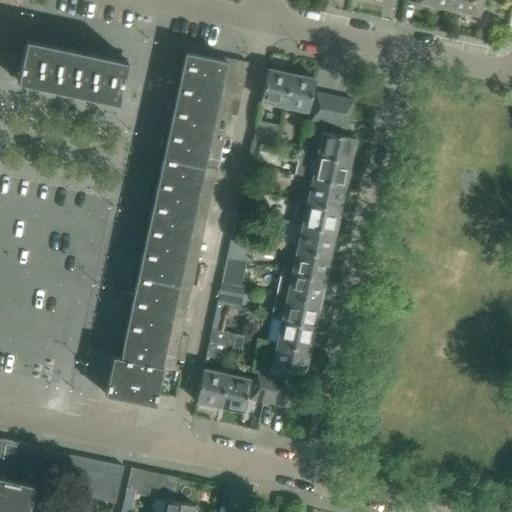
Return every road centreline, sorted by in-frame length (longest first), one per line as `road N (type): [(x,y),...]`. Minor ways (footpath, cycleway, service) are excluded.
road 1 (residential): [(316,480),(409,53)]
road 2 (residential): [(264,23),(175,449)]
road 3 (residential): [(175,449),(0,410)]
road 4 (residential): [(409,53),(264,23)]
